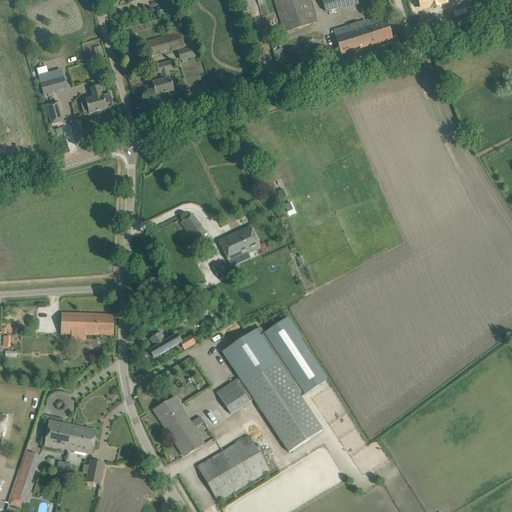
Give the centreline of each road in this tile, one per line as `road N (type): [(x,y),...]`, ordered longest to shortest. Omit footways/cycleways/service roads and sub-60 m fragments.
road 1 (tertiary): [(413,55),(128,144)]
road 2 (unclassified): [(184,511),(132,414),(122,363),(124,287)]
road 3 (unknown): [(128,144),(101,0)]
road 4 (unclassified): [(124,287),(128,144)]
road 5 (tertiary): [(0,185),(128,144)]
road 6 (unclassified): [(0,295),(124,287)]
